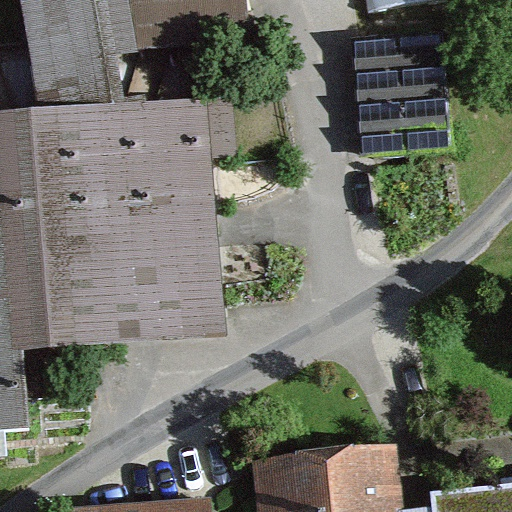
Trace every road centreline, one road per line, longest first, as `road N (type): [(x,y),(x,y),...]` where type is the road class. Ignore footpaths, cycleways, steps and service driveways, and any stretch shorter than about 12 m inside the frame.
road 1 (unclassified): [(511,199),(435,266),(21,511)]
road 2 (track): [(287,0),(349,319)]
